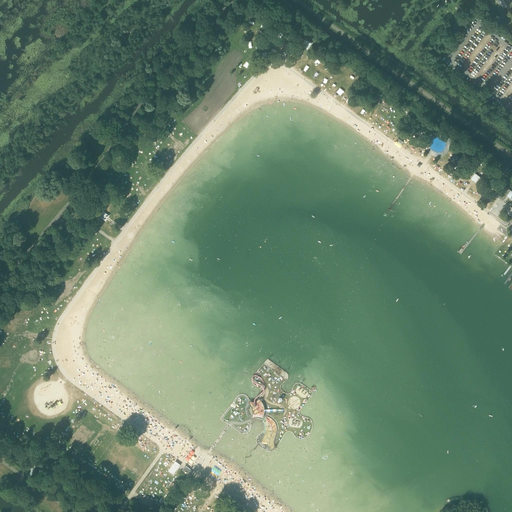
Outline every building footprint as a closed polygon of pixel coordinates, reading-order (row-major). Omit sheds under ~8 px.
[(508,0),(496,0),(503,8),(510,3),(508,0)] [(311,43),(306,40),(302,45),(307,49),(311,43)] [(480,177),(475,173),(471,179),(476,183),(480,177)] [(503,185),(495,195),(499,198),(506,187),(505,187),(503,185)] [(506,187),(499,198),(503,201),(507,196),(510,190),(506,187)] [(109,216),(103,212),(99,217),(105,221),(109,216)] [(180,465),(175,461),(168,471),(173,475),(180,465)]
